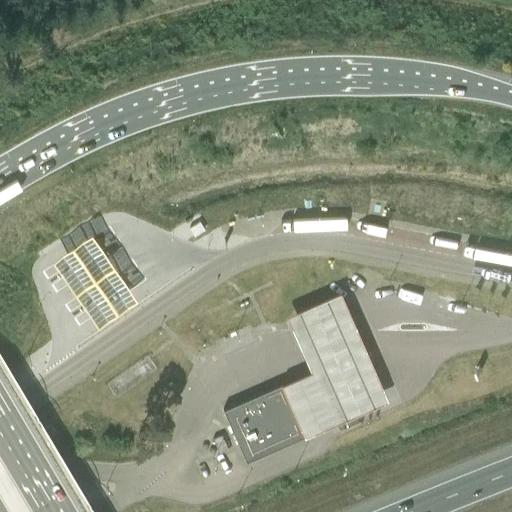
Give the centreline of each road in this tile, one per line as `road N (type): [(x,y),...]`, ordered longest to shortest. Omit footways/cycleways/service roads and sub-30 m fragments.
road 1 (motorway): [(511,94),(372,69),(238,78),(84,126),(0,172)]
road 2 (primary): [(69,511),(0,394)]
